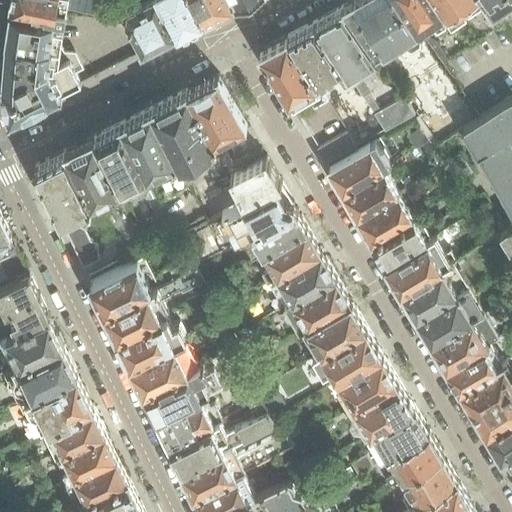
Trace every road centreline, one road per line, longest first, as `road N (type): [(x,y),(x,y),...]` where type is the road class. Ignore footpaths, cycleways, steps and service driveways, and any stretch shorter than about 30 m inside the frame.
road 1 (residential): [(506,511),(225,30)]
road 2 (residential): [(0,150),(173,511)]
road 3 (tertiary): [(0,146),(225,30)]
